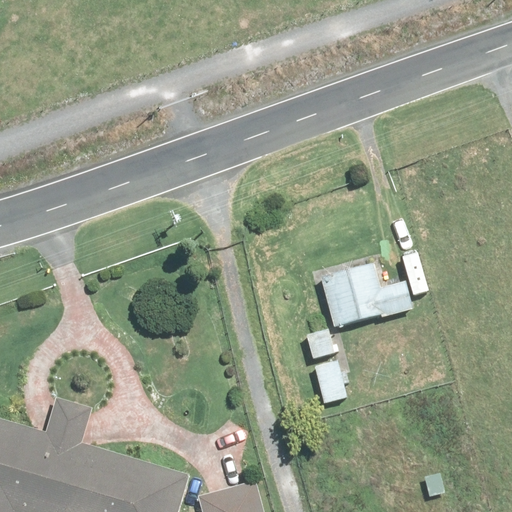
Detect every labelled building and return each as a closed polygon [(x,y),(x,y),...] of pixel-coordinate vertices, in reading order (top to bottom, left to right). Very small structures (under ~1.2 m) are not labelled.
[(430,292),(419,255),(404,260),(415,296),(430,292)] [(387,284),(314,298),(324,348),(397,334),(387,284)] [(321,352),(296,356),(301,382),(325,377),(321,352)] [(335,379),(304,386),(313,426),(343,419),(335,379)] [(0,511),(169,511),(174,498),(67,465),(79,429),(42,417),(30,453),(0,443),(0,511)]
